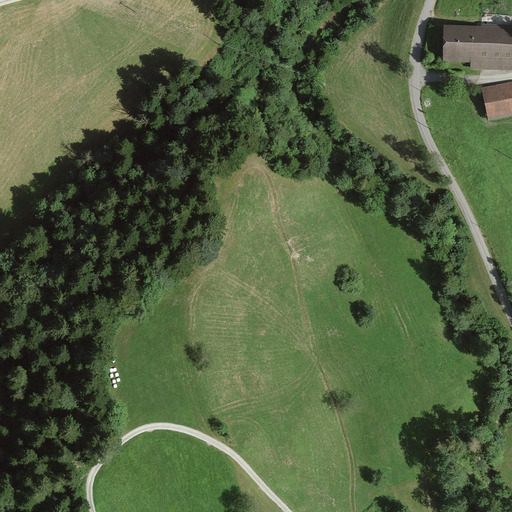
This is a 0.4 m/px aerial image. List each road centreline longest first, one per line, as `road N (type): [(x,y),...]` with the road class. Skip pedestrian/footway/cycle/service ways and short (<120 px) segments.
road 1 (unclassified): [(431,0),(413,77),(418,112),(511,314)]
road 2 (track): [(286,511),(242,462),(178,429),(137,433),(95,472)]
